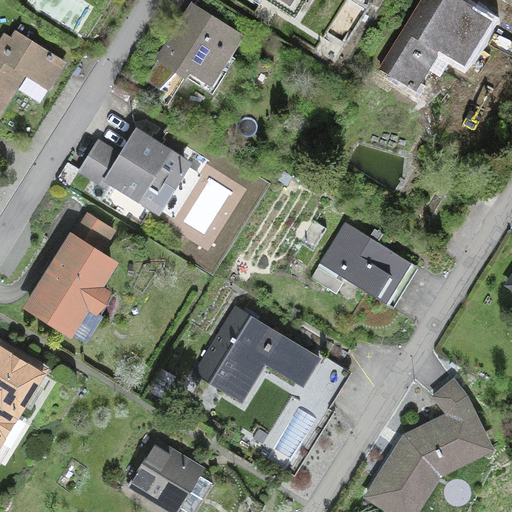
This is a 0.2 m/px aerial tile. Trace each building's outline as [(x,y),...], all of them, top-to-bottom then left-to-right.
[(255,0),(260,3),(261,0),(270,0),(293,14),(301,0),(255,0)] [(421,0),(379,68),(404,83),(427,44),(462,66),(491,19),(459,0),(421,0)] [(172,38),(145,80),(172,97),(189,70),(210,83),(240,35),(195,6),(175,39),(172,38)] [(15,75),(19,69),(28,75),(19,89),(35,99),(41,98),(64,63),(15,32),(11,39),(4,35),(0,40),(0,104),(17,77),(15,75)] [(98,142),(81,170),(106,186),(111,179),(158,208),(185,164),(137,134),(122,158),(98,142)] [(436,242),(471,185),(444,169),(409,226),(436,242)] [(105,278),(111,262),(98,254),(113,231),(87,215),(30,307),(68,331),(79,319),(87,307),(94,311),(102,302),(107,291),(100,286),(105,278)] [(345,222),(320,263),(386,304),(411,263),(345,222)] [(236,397),(259,358),(297,381),(313,355),(236,307),(196,372),(236,397)] [(0,439),(43,370),(0,343),(0,439)] [(370,495),(395,511),(412,511),(438,472),(488,448),(468,407),(472,405),(469,398),(453,379),(433,396),(449,416),(407,437),(370,495)] [(200,472),(154,444),(131,481),(177,509),(200,472)] [(240,490),(225,511),(260,511),(265,505),(240,490)]
